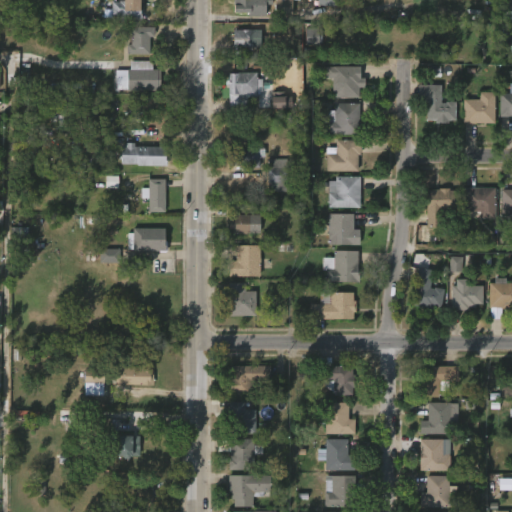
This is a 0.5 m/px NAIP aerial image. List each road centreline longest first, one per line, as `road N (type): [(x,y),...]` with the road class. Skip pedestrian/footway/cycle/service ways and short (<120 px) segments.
road 1 (tertiary): [(198,511),(199,0)]
road 2 (residential): [(389,511),(407,66)]
road 3 (residential): [(511,344),(198,342)]
